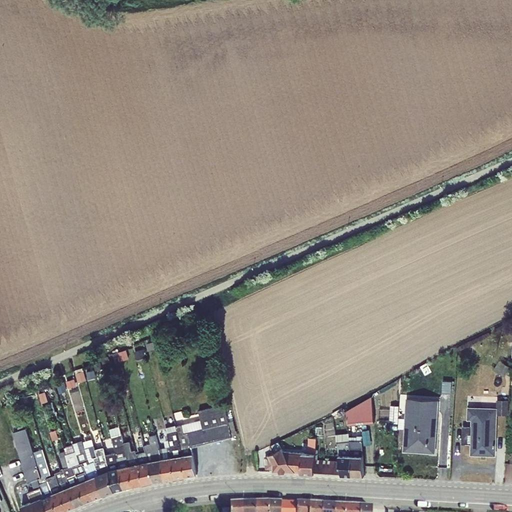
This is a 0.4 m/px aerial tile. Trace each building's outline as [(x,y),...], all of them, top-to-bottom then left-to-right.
[(194,334),(186,337),(190,346),(198,343),(194,334)] [(162,336),(155,337),(158,346),(164,344),(162,336)] [(166,346),(159,348),(162,359),(169,357),(166,346)] [(145,348),(135,351),(137,359),(147,357),(145,348)] [(109,356),(102,360),(104,365),(111,362),(109,356)] [(500,360),(494,370),(505,377),(511,367),(500,360)] [(426,363),(420,366),(425,374),(431,371),(426,363)] [(75,378),(66,381),(68,386),(77,384),(75,378)] [(372,395),(347,409),(348,425),(375,422),(372,395)] [(405,430),(403,451),(436,453),(439,399),(407,398),(405,420),(405,430)] [(497,400),(497,408),(497,415),(509,415),(509,400),(497,400)] [(183,455),(194,453),(192,446),(237,435),(233,418),(229,419),(225,403),(199,410),(203,428),(184,433),(182,424),(176,425),(177,431),(181,446),(183,455)] [(391,405),(390,420),(398,420),(399,405),(391,405)] [(471,454),(496,455),(497,415),(497,408),(468,407),(468,419),(472,420),(472,426),(463,425),(462,444),(471,444),(471,454)] [(119,467),(129,465),(120,428),(120,426),(110,429),(117,457),(119,467)] [(139,463),(137,453),(134,442),(130,443),(127,430),(126,431),(126,426),(120,428),(129,465),(139,463)] [(42,477),(34,451),(27,428),(13,432),(29,482),(32,481),(34,489),(28,491),(32,501),(44,496),(45,496),(39,478),(42,477)] [(339,455),(351,455),(350,437),(349,430),(344,430),(345,440),(337,441),(339,455)] [(181,446),(177,431),(168,433),(169,440),(171,446),(172,456),(183,455),(181,446)] [(147,445),(158,442),(156,434),(145,437),(147,445)] [(308,452),(316,453),(317,437),(309,437),(308,452)] [(350,437),(351,455),(353,455),(363,455),(362,438),(350,437)] [(88,460),(85,448),(83,440),(73,442),(76,451),(80,463),(74,465),(79,481),(88,478),(95,475),(88,460)] [(169,440),(158,442),(160,448),(171,446),(169,440)] [(273,452),(282,447),(278,441),(270,445),(273,452)] [(145,444),(146,451),(160,448),(158,442),(147,445),(145,444)] [(107,459),(105,448),(104,443),(97,445),(100,459),(99,460),(103,471),(110,469),(107,459)] [(103,471),(99,460),(94,445),(85,448),(88,460),(95,475),(97,474),(103,471)] [(160,448),(162,458),(172,456),(171,446),(160,448)] [(107,459),(110,469),(119,467),(117,457),(114,458),(112,451),(114,451),(113,447),(105,448),(107,459)] [(301,472),(302,452),(283,451),(282,447),(273,452),(269,454),(269,455),(273,464),(273,469),(273,471),(294,471),(301,472)] [(53,492),(48,477),(47,475),(51,474),(43,448),(34,451),(42,477),(39,478),(45,496),(53,492)] [(162,458),(160,448),(146,451),(149,461),(150,460),(162,458)] [(79,481),(74,465),(74,464),(69,466),(66,454),(65,450),(59,452),(64,468),(66,473),(57,476),(62,488),(70,485),(79,481)] [(80,463),(76,451),(66,454),(69,466),(74,464),(80,463)] [(149,461),(146,451),(137,453),(139,463),(149,461)] [(315,458),(316,453),(308,452),(302,452),(301,472),(315,473),(315,471),(315,458)] [(194,453),(183,455),(186,476),(197,474),(194,453)] [(273,464),(269,455),(269,454),(265,456),(266,469),(273,469),(273,464)] [(186,476),(183,455),(172,456),(176,477),(186,476)] [(351,455),(339,455),(340,459),(342,473),(342,474),(352,475),(353,455),(351,455)] [(363,455),(353,455),(352,475),(364,475),(363,455)] [(176,477),(172,456),(162,458),(165,479),(176,477)] [(165,479),(162,458),(150,460),(154,481),(165,479)] [(340,459),(315,458),(315,471),(342,473),(340,459)] [(154,481),(150,460),(149,461),(139,463),(144,483),(154,481)] [(144,483),(139,463),(129,465),(133,485),(144,483)] [(133,485),(129,465),(119,467),(124,488),(133,485)] [(124,488),(119,467),(110,469),(115,490),(124,488)] [(115,490),(110,469),(103,471),(97,474),(105,494),(115,490)] [(62,488),(57,476),(56,474),(48,477),(53,492),(62,488)] [(105,494),(97,474),(95,475),(88,478),(96,498),(105,494)] [(96,498),(88,478),(79,481),(86,501),(96,498)] [(86,501),(79,481),(70,485),(77,505),(86,501)] [(77,505),(70,485),(62,488),(53,492),(60,511),(77,505)] [(58,511),(60,511),(53,492),(45,496),(44,496),(49,511),(58,511)] [(49,511),(44,496),(32,501),(21,505),(24,511),(49,511)] [(268,511),(269,503),(256,504),(256,511),(268,511)] [(281,511),(281,510),(281,504),(269,503),(268,511),(281,511)]
